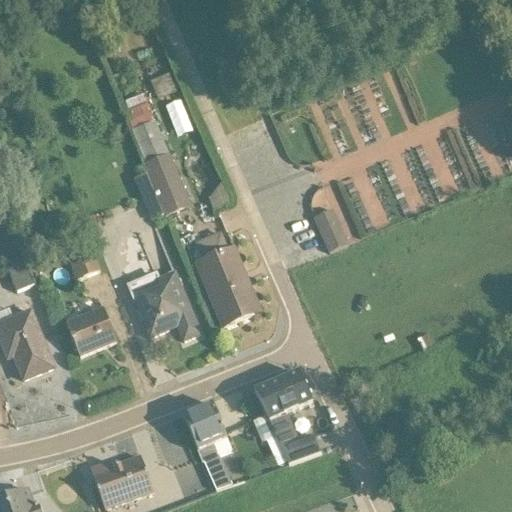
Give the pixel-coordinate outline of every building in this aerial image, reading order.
[(150,86),(157,104),(175,96),(168,79),(150,86)] [(128,115),(124,117),(145,169),(143,170),(164,222),(190,210),(170,159),(168,159),(143,99),(142,99),(125,106),(124,106),(128,115)] [(145,178),(132,183),(149,225),(155,222),(159,231),(166,227),(145,178)] [(214,215),(230,208),(221,188),(208,203),(214,215)] [(332,214),(313,222),(328,257),(347,249),(332,214)] [(222,331),(222,332),(259,316),(233,254),(232,254),(227,256),(220,238),(195,249),(201,265),(193,268),(222,331)] [(311,263),(324,257),(319,245),(306,251),(311,263)] [(76,284),(99,275),(90,254),(68,263),(76,284)] [(33,288),(22,259),(4,266),(16,295),(33,288)] [(183,347),(202,339),(175,276),(129,295),(149,344),(176,333),(183,347)] [(12,364),(22,387),(56,373),(32,315),(13,322),(9,312),(0,315),(0,352),(6,366),(12,364)] [(65,327),(79,362),(116,347),(102,313),(65,327)] [(434,348),(428,336),(416,342),(422,354),(434,348)] [(495,382),(500,392),(511,386),(511,365),(505,369),(508,376),(495,382)] [(298,377),(254,396),(278,449),(295,442),(292,435),(295,434),(289,419),(299,414),(298,412),(311,406),(298,377)] [(227,444),(210,407),(181,420),(214,495),(230,489),(217,459),(215,460),(211,451),(227,444)] [(274,440),(264,420),(251,425),(260,446),(274,440)] [(281,452),(288,469),(320,457),(312,441),(281,452)] [(104,511),(110,511),(152,497),(139,459),(111,469),(109,466),(90,473),(104,511)] [(36,510),(28,492),(4,501),(8,511),(39,511),(38,510),(36,510)] [(8,511),(4,501),(0,502),(0,511),(8,511)]
